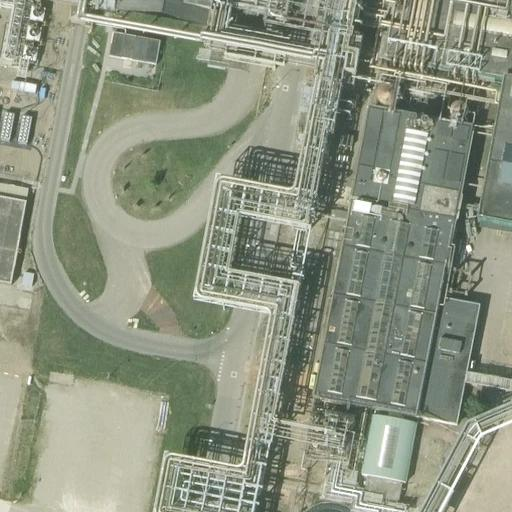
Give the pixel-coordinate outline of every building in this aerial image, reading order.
[(122,0),(121,6),(212,22),(215,0),(219,0),(207,68),(225,72),(239,0),(122,0)] [(511,0),(400,0),(388,65),(508,87),(489,189),(483,222),(511,226),(511,0)] [(315,400),(457,427),(480,308),(438,300),(472,131),(370,112),(315,400)] [(339,147),(351,149),(353,138),(340,136),(339,147)] [(0,184),(0,284),(16,287),(29,189),(0,184)] [(363,496),(399,503),(402,485),(367,478),(363,496)]
